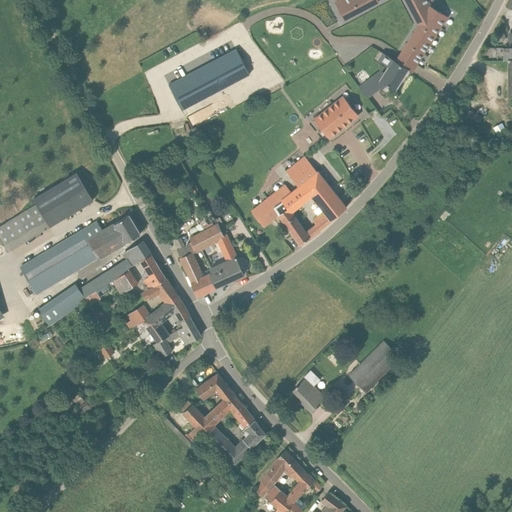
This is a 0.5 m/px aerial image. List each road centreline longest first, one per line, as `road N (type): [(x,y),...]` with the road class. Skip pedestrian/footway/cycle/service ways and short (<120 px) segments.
road 1 (unclassified): [(200,316),(314,244),(360,201),(451,83),(500,0)]
road 2 (tertiary): [(200,316),(31,0)]
road 3 (unclassified): [(36,511),(170,376),(214,343)]
road 4 (tertiary): [(364,511),(241,386),(214,343)]
